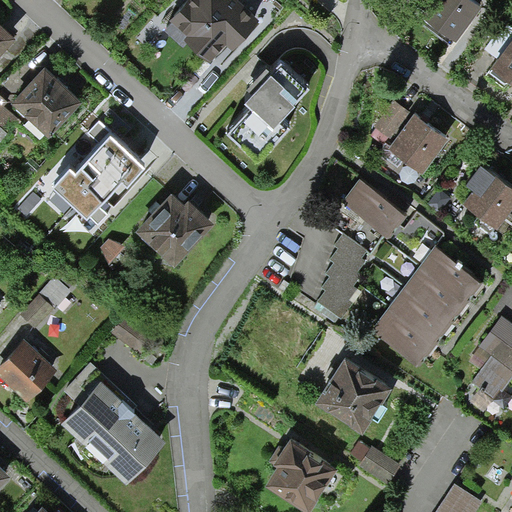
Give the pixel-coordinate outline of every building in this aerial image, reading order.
[(234,36),(261,8),(252,0),(178,0),(173,6),(175,9),(165,20),(181,34),(187,27),(211,49),(228,30),(234,36)] [(451,38),(479,0),(425,0),(416,12),(451,38)] [(0,47),(18,29),(0,11),(0,47)] [(511,77),(511,38),(494,64),(511,77)] [(259,153),(289,121),(279,112),(310,79),(283,54),(247,92),(256,100),(231,127),(259,153)] [(11,93),(50,130),(83,95),(44,59),(11,93)] [(0,90),(0,119),(8,127),(18,114),(5,103),(9,99),(0,90)] [(394,134),(410,109),(396,100),(380,125),(394,134)] [(422,174),(447,140),(416,118),(392,152),(422,174)] [(55,172),(89,204),(96,196),(123,167),(129,172),(146,153),(111,121),(76,158),(72,154),(55,172)] [(498,223),(511,204),(511,180),(482,157),(467,175),(472,179),(461,193),(498,223)] [(390,231),(409,206),(361,171),(342,196),(390,231)] [(142,223),(180,255),(216,212),(178,180),(142,223)] [(329,287),(315,304),(335,320),(339,315),(342,317),(354,302),(349,298),(358,286),(354,283),(363,272),(358,268),(366,259),(360,254),(365,248),(344,231),(335,242),(339,245),(331,255),(335,258),(327,268),(332,273),(324,283),(329,287)] [(483,276),(437,241),(374,324),(420,359),(483,276)] [(130,308),(119,333),(145,345),(156,320),(130,308)] [(511,316),(504,310),(479,339),(496,353),(473,378),(494,395),(511,372),(511,316)] [(0,358),(0,366),(27,393),(56,364),(24,334),(0,358)] [(365,421),(392,378),(345,349),(318,392),(365,421)] [(127,474),(168,431),(104,370),(63,413),(127,474)] [(313,505),(341,462),(297,433),(268,476),(313,505)] [(392,482),(402,463),(371,446),(361,465),(392,482)] [(474,511),(481,502),(456,486),(438,511),(474,511)]
